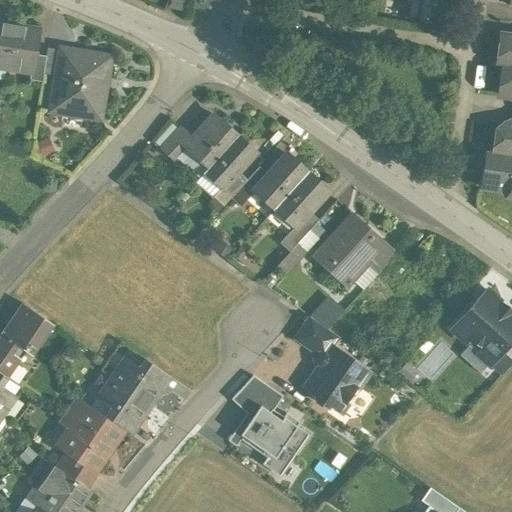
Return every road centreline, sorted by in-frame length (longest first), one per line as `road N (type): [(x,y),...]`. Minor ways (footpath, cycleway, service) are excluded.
road 1 (residential): [(205,54),(0,280)]
road 2 (unclassified): [(205,54),(440,204)]
road 3 (residential): [(238,6),(470,49)]
road 4 (residential): [(113,511),(193,410),(266,340)]
road 5 (residential): [(440,204),(470,49)]
road 6 (unclassified): [(79,0),(205,54)]
